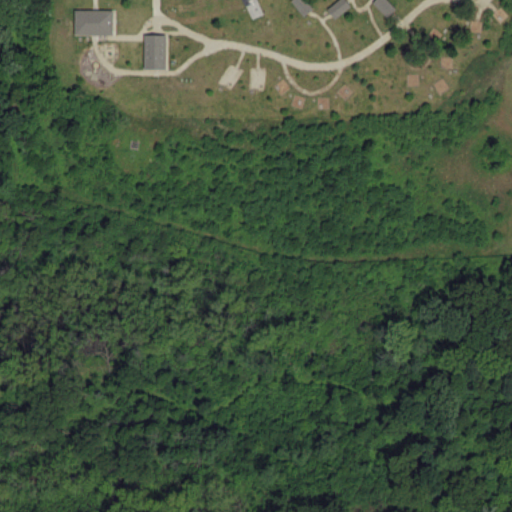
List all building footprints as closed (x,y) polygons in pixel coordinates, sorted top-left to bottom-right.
[(244,0),(234,0),(240,12),(249,8),(244,0)] [(296,0),(294,0),(287,6),(299,22),(307,15),(296,0)] [(291,0),(303,15),(312,8),(306,0),(291,0)] [(379,0),(377,0),(370,7),(385,21),(393,13),(379,0)] [(346,11),(339,1),(324,14),(332,23),(346,11)] [(109,16),(71,15),(71,40),(109,40),(109,16)] [(143,72),(142,41),(164,41),(164,72),(143,72)]
